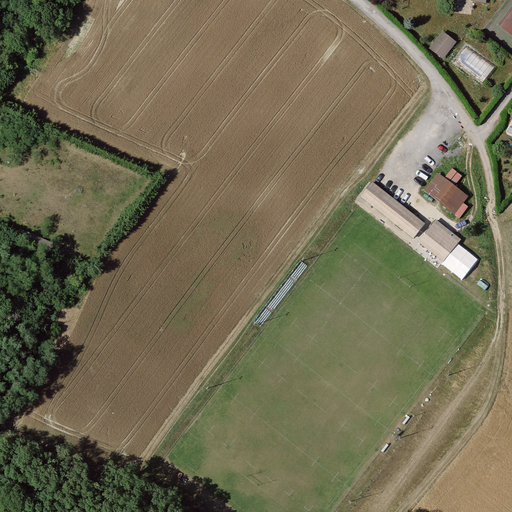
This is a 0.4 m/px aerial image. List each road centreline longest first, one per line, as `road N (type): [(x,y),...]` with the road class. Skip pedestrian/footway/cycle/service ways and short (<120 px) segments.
road 1 (track): [(475,137),(497,250),(501,346),(485,408),(403,511)]
road 2 (residential): [(356,0),(409,45),(475,137),(511,90)]
